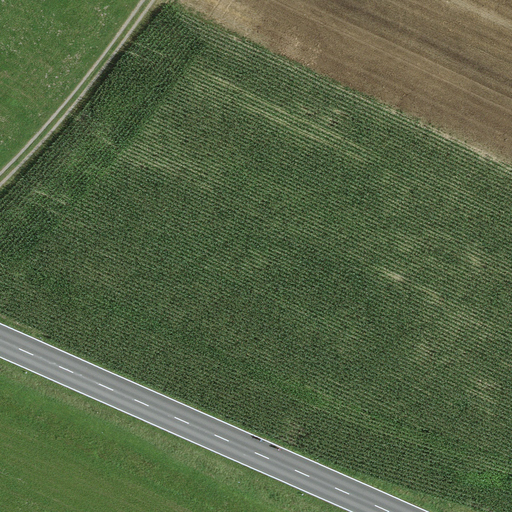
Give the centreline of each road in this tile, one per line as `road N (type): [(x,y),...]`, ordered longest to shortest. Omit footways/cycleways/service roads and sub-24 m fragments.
road 1 (primary): [(394,511),(0,338)]
road 2 (track): [(0,172),(61,109),(143,0)]
